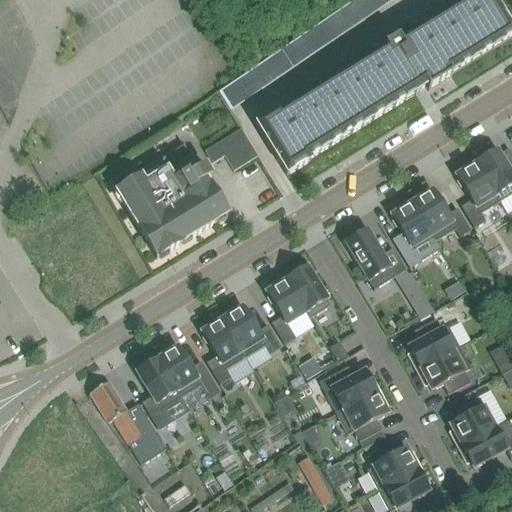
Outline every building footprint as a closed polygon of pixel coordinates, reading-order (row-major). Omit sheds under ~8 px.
[(279,113),(256,128),(261,136),(281,169),(286,177),(296,171),(310,163),(309,161),(320,154),(328,149),(342,141),(349,136),(363,127),(370,123),(384,114),(392,110),(406,101),(413,97),(415,95),(414,94),(425,88),(428,93),(452,78),(450,76),(511,38),(511,33),(491,0),(467,0),(461,3),(463,6),(467,12),(403,51),(400,45),(397,40),(384,49),(385,52),(389,57),(284,121),(281,116),(279,113)] [(257,159),(240,132),(205,154),(212,166),(224,159),(233,174),(257,159)] [(190,240),(216,224),(227,217),(213,194),(218,191),(211,179),(204,168),(199,172),(183,146),(181,148),(185,154),(176,159),(172,153),(158,162),(159,162),(138,175),(134,168),(114,180),(115,183),(116,182),(121,191),(116,195),(156,261),(181,246),(178,240),(187,234),(190,240)] [(489,154),(474,163),(500,204),(511,196),(511,177),(511,178),(497,153),(491,157),(489,154)] [(480,216),(500,204),(474,163),(459,172),(461,175),(455,179),(471,203),(460,209),(474,231),(485,224),(480,216)] [(424,193),(409,203),(433,242),(432,242),(434,245),(454,232),(459,240),(470,233),(457,212),(447,218),(432,193),(426,196),(424,193)] [(433,242),(409,203),(394,212),(396,215),(391,218),(406,243),(396,249),(409,271),(420,264),(414,253),(432,242),(433,242)] [(359,234),(342,244),(354,263),(355,263),(373,293),(406,273),(392,251),(381,258),(366,233),(361,237),(359,234)] [(306,315),(305,316),(309,322),(330,309),(307,270),(301,273),(299,270),(284,280),(306,315)] [(305,316),(306,315),(284,280),(269,289),(271,292),(266,295),(281,320),(271,326),(284,348),(295,341),(287,327),(305,316)] [(432,314),(422,298),(411,305),(421,321),(432,314)] [(235,310),(219,319),(245,361),(264,349),(269,357),(281,350),(267,328),(257,334),(242,310),(236,313),(235,310)] [(206,332),(201,335),(216,360),(206,366),(219,388),(231,381),(234,387),(254,375),(253,373),(245,361),(219,319),(204,329),(206,332)] [(408,358),(416,374),(459,351),(448,329),(441,333),(436,322),(414,334),(419,344),(408,351),(411,356),(408,358)] [(328,351),(338,366),(348,360),(338,345),(328,351)] [(155,359),(180,401),(200,389),(208,403),(220,396),(200,365),(190,371),(177,350),(172,353),(170,350),(155,359)] [(470,372),(459,351),(416,374),(424,389),(428,387),(431,393),(442,387),(448,398),(470,386),(464,375),(470,372)] [(180,401),(155,359),(140,368),(142,372),(136,375),(151,400),(141,406),(154,427),(166,420),(161,413),(180,401)] [(297,369),(305,382),(322,372),(314,359),(297,369)] [(318,385),(336,417),(379,394),(370,378),(367,380),(364,374),(353,380),(347,370),(318,385)] [(108,385),(89,397),(108,426),(113,423),(140,468),(165,453),(138,408),(127,415),(119,402),(108,385)] [(379,394),(336,417),(347,438),(353,435),(359,445),(381,433),(375,423),(387,416),(384,411),(387,409),(379,394)] [(461,422),(449,428),(453,434),(449,435),(458,451),(494,431),(494,430),(477,400),(455,411),(461,422)] [(511,430),(508,423),(494,430),(494,431),(458,451),(466,467),(469,465),(472,471),(506,453),(511,463),(511,462),(511,430)] [(377,494),(420,471),(412,456),(409,457),(406,452),(394,458),(389,447),(367,459),(372,470),(366,473),(377,494)] [(307,459),(297,465),(322,508),(331,502),(307,459)] [(420,471),(377,494),(386,511),(395,511),(429,494),(426,488),(429,487),(420,471)] [(183,488),(162,503),(169,511),(189,497),(183,488)] [(279,511),(292,502),(281,488),(249,511),(279,511)]
